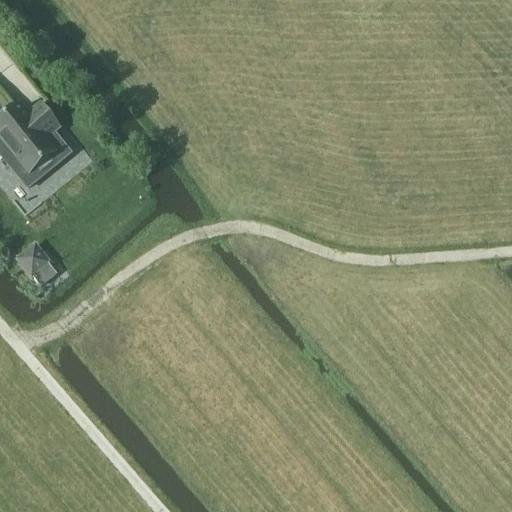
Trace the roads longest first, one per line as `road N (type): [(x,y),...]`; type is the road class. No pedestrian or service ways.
road 1 (track): [(511,253),(364,261),(228,227)]
road 2 (track): [(65,324),(20,349),(161,511)]
road 3 (track): [(228,227),(159,253),(65,324)]
